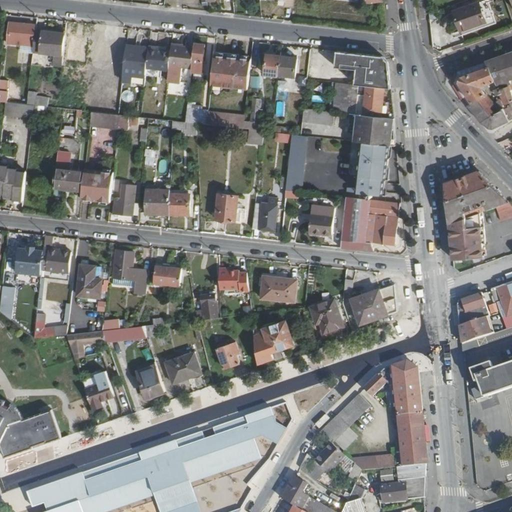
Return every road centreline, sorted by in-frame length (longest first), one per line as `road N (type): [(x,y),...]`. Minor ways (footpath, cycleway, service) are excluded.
road 1 (residential): [(430,268),(0,220)]
road 2 (residential): [(409,46),(0,2)]
road 3 (tertiary): [(374,351),(0,480)]
road 4 (residential): [(258,511),(313,416),(374,351)]
road 5 (secondary): [(411,71),(430,268)]
road 6 (secondary): [(451,511),(438,330)]
road 7 (tertiary): [(511,178),(411,71)]
